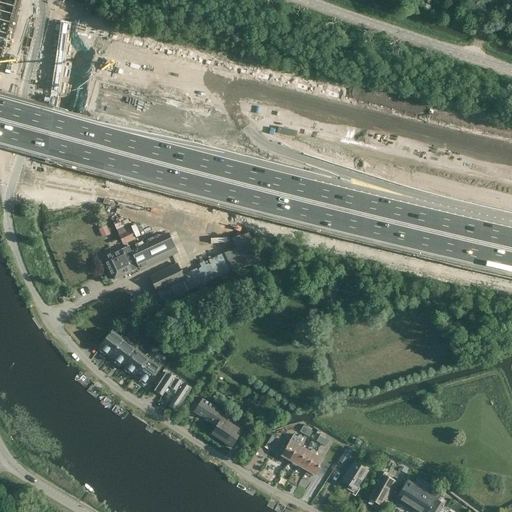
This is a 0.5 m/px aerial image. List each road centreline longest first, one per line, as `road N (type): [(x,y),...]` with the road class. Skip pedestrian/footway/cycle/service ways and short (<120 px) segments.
road 1 (unclassified): [(317,511),(159,418),(66,343),(39,307),(10,240),(3,187),(8,106),(33,0)]
road 2 (motorway): [(511,163),(0,27)]
road 3 (motorway): [(0,66),(511,201)]
road 4 (motorway): [(0,109),(511,240)]
road 5 (unclassified): [(305,0),(511,70)]
